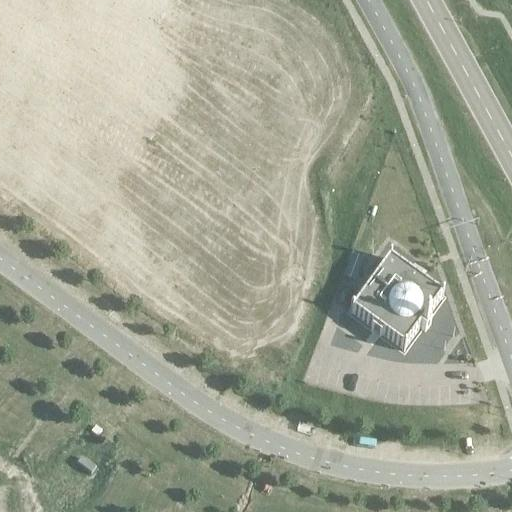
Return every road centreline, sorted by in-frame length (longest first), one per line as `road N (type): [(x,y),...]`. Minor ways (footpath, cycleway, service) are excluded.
road 1 (unclassified): [(511,469),(391,474),(265,442),(182,395),(0,260)]
road 2 (unclassified): [(365,0),(416,99),(511,365)]
